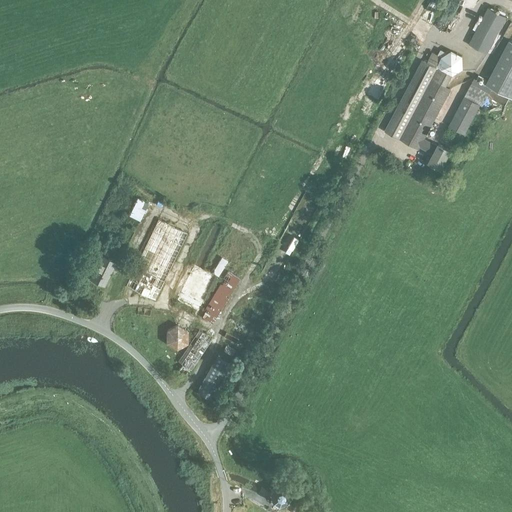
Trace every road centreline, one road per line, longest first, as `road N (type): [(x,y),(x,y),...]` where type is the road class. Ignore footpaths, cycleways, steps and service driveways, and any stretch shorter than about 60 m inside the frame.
road 1 (track): [(429,0),(268,238),(177,401)]
road 2 (unclassified): [(0,309),(67,316),(142,360),(211,442),(229,511)]
road 3 (track): [(268,238),(200,221),(163,304),(135,299),(116,307),(100,330)]
road 4 (track): [(484,0),(463,38),(431,42),(374,135)]
